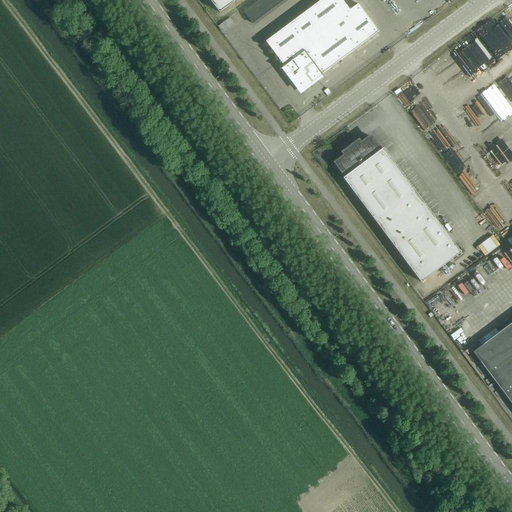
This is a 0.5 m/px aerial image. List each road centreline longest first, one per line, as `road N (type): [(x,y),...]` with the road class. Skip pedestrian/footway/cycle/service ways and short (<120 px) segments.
road 1 (unclassified): [(511,486),(268,166)]
road 2 (unclassified): [(268,166),(490,0)]
road 3 (unclassified): [(268,166),(145,0)]
